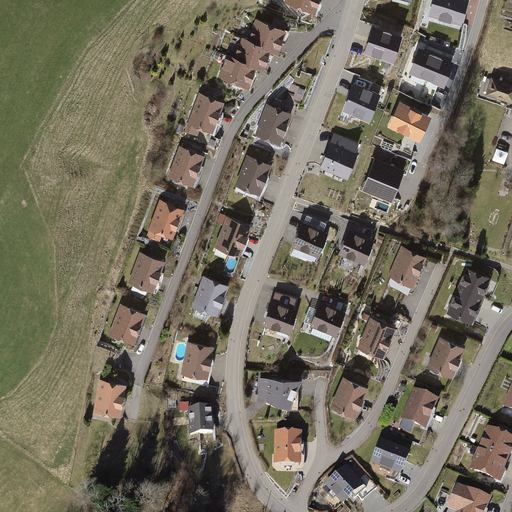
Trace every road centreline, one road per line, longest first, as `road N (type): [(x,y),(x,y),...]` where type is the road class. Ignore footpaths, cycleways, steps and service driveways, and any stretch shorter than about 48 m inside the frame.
road 1 (residential): [(282,511),(243,454),(235,341),(358,0)]
road 2 (residential): [(511,321),(428,481),(399,511)]
road 3 (residential): [(482,0),(419,183)]
